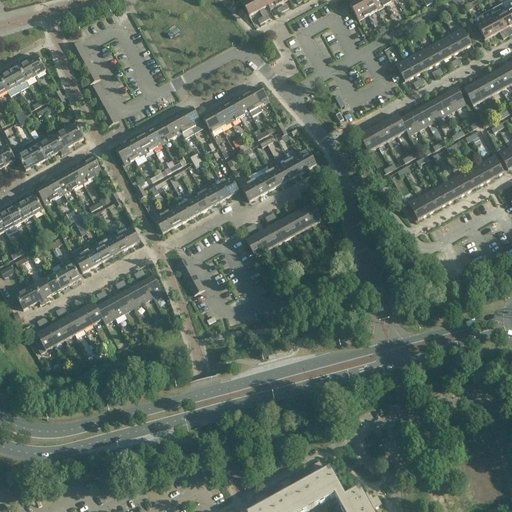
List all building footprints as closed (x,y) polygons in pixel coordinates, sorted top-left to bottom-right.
[(259,12),(252,0),(244,0),(241,2),(249,18),(259,12)] [(269,7),(264,0),(252,0),(259,12),(268,7),(269,7)] [(280,5),(277,0),(264,0),(269,7),(268,7),(270,11),(280,5)] [(378,12),(371,0),(362,0),(360,1),(368,17),(378,12)] [(387,6),(383,0),(371,0),(378,12),(387,6)] [(511,0),(502,5),(511,22),(511,0)] [(368,17),(360,1),(350,7),(359,22),(368,17)] [(511,26),(511,22),(502,5),(493,10),(504,31),(511,26)] [(504,31),(493,10),(483,15),(495,36),(501,33),(504,31)] [(495,36),(483,15),(474,22),(485,42),(495,36)] [(472,46),(462,30),(453,35),(462,52),(472,46)] [(462,52),(453,35),(443,40),(452,57),(462,52)] [(452,57),(443,40),(434,46),(443,62),(452,57)] [(72,55),(83,50),(80,44),(69,50),(72,55)] [(443,62),(434,46),(424,51),(434,68),(443,62)] [(75,61),(86,55),(83,50),(72,55),(75,61)] [(434,68),(424,51),(415,56),(424,73),(434,68)] [(78,66),(89,60),(86,55),(75,61),(78,66)] [(424,73),(415,56),(405,61),(415,78),(424,73)] [(46,72),(40,62),(38,57),(28,63),(36,78),(46,72)] [(81,71),(92,65),(89,60),(78,66),(81,71)] [(415,78),(405,61),(396,67),(405,83),(415,78)] [(36,78),(28,63),(22,66),(20,62),(16,64),(26,83),(36,78)] [(29,88),(26,83),(16,64),(12,66),(15,70),(9,73),(20,94),(29,88)] [(84,76),(94,71),(92,65),(81,71),(84,76)] [(511,86),(511,66),(511,65),(502,70),(511,87),(511,86)] [(511,87),(502,70),(492,75),(502,92),(511,87)] [(87,82),(97,76),(94,71),(84,76),(87,82)] [(20,94),(9,73),(0,78),(0,79),(8,94),(11,99),(20,94)] [(502,92),(492,75),(483,81),(492,97),(502,92)] [(90,87),(100,81),(97,76),(87,82),(90,87)] [(492,97),(483,81),(474,86),(483,103),(492,97)] [(91,97),(101,92),(98,86),(88,92),(91,97)] [(483,103),(474,86),(464,91),(473,108),(483,103)] [(269,103),(261,88),(251,94),(259,109),(269,103)] [(466,106),(457,90),(447,95),(457,112),(466,106)] [(94,103),(104,97),(101,92),(91,97),(94,103)] [(259,109),(251,94),(241,99),(250,114),(259,109)] [(457,112),(447,95),(438,100),(447,117),(457,112)] [(97,108),(107,102),(104,97),(94,103),(97,108)] [(250,114),(241,99),(232,104),(240,119),(250,114)] [(447,117),(438,100),(428,105),(438,122),(447,117)] [(100,113),(110,107),(107,102),(97,108),(100,113)] [(240,119),(232,104),(223,110),(231,125),(240,119)] [(438,122),(428,105),(419,111),(428,127),(438,122)] [(103,118),(113,113),(110,107),(100,113),(103,118)] [(204,130),(193,110),(183,115),(191,130),(191,131),(194,136),(204,130)] [(231,125),(223,110),(213,115),(221,130),(231,125)] [(428,127),(419,111),(410,116),(419,133),(428,127)] [(105,124),(116,118),(113,113),(103,118),(105,124)] [(191,130),(183,115),(174,121),(182,136),(191,131),(191,130)] [(221,130),(213,115),(203,120),(211,135),(221,130)] [(407,133),(400,121),(398,116),(388,122),(397,138),(406,133),(407,133)] [(410,116),(400,121),(407,133),(406,133),(409,138),(419,133),(410,116)] [(108,129),(119,123),(116,118),(105,124),(108,129)] [(182,136),(174,121),(164,126),(172,141),(182,136)] [(397,138),(388,122),(378,127),(388,144),(397,138)] [(84,141),(76,127),(75,126),(65,131),(74,146),(84,141)] [(172,141),(164,126),(155,131),(163,146),(172,141)] [(388,144),(378,127),(369,132),(378,149),(388,144)] [(74,146),(65,131),(56,137),(66,155),(70,153),(68,150),(74,146)] [(163,146),(155,131),(145,136),(154,151),(163,146)] [(378,149),(369,132),(359,138),(368,154),(378,149)] [(55,157),(47,142),(44,136),(34,142),(45,162),(55,157)] [(154,151),(145,136),(136,142),(144,157),(154,151)] [(66,155),(56,137),(47,142),(55,157),(61,154),(63,157),(66,155)] [(45,162),(34,142),(25,147),(28,152),(36,167),(45,162)] [(144,157),(136,142),(126,147),(135,162),(144,157)] [(16,162),(8,147),(0,151),(0,156),(6,168),(16,162)] [(135,162),(126,147),(116,152),(125,167),(135,162)] [(511,169),(511,155),(509,150),(499,155),(508,172),(511,169)] [(36,167),(28,152),(18,158),(26,173),(36,167)] [(316,167),(308,152),(298,157),(306,172),(316,167)] [(306,172),(298,157),(289,162),(297,177),(306,172)] [(504,174),(494,157),(485,163),(494,180),(504,174)] [(103,175),(94,160),(84,165),(93,180),(103,175)] [(297,177),(289,162),(279,168),(288,183),(297,177)] [(494,180),(485,163),(475,168),(484,185),(494,180)] [(93,180),(84,165),(75,170),(83,185),(93,180)] [(278,188),(270,173),(267,168),(258,173),(269,193),(278,188)] [(288,183),(279,168),(270,173),(278,188),(288,183)] [(484,185),(475,168),(466,173),(475,190),(484,185)] [(83,185),(75,170),(65,176),(74,191),(83,185)] [(269,193),(258,173),(248,178),(251,183),(259,198),(269,193)] [(475,190),(466,173),(456,178),(466,195),(475,190)] [(74,191),(65,176),(56,181),(64,196),(74,191)] [(239,193),(231,178),(221,184),(229,199),(239,193)] [(466,195),(456,178),(447,184),(456,200),(466,195)] [(64,196),(56,181),(46,186),(55,201),(64,196)] [(259,198),(251,183),(241,189),(249,204),(259,198)] [(229,199),(221,184),(211,189),(220,204),(229,199)] [(456,200),(447,184),(437,189),(447,206),(456,200)] [(55,201),(46,186),(36,192),(45,207),(55,201)] [(220,204),(211,189),(202,194),(210,209),(220,204)] [(447,206),(437,189),(428,194),(437,211),(447,206)] [(210,209),(202,194),(193,200),(201,215),(210,209)] [(437,211),(428,194),(418,199),(428,216),(437,211)] [(43,212),(35,197),(25,202),(33,218),(43,212)] [(428,216),(418,199),(408,205),(418,222),(428,216)] [(201,215),(193,200),(183,205),(191,220),(201,215)] [(33,218),(25,202),(16,208),(24,223),(33,218)] [(191,220),(183,205),(174,210),(182,225),(191,220)] [(322,222),(313,205),(303,211),(312,228),(322,222)] [(24,223),(16,208),(6,213),(15,228),(24,223)] [(182,225),(174,210),(164,215),(173,230),(182,225)] [(312,228),(303,211),(294,216),(303,233),(312,228)] [(15,228),(6,213),(0,216),(0,215),(0,223),(5,233),(15,228)] [(173,230),(164,215),(154,221),(163,236),(173,230)] [(303,233),(294,216),(284,221),(293,238),(303,233)] [(293,238),(284,221),(275,227),(284,243),(293,238)] [(284,243),(275,227),(265,232),(274,248),(284,243)] [(140,243),(132,228),(122,234),(130,249),(140,243)] [(274,248),(265,232),(256,237),(265,254),(274,248)] [(130,249),(122,234),(113,239),(121,254),(130,249)] [(265,254),(256,237),(246,242),(255,259),(265,254)] [(121,254),(113,239),(103,244),(111,259),(121,254)] [(111,259),(103,244),(94,249),(102,264),(111,259)] [(93,270),(84,255),(81,249),(71,254),(83,275),(93,270)] [(102,264),(94,249),(84,255),(93,270),(102,264)] [(180,271),(190,265),(187,260),(177,266),(180,271)] [(81,280),(73,265),(63,271),(71,286),(81,280)] [(183,276),(193,271),(190,265),(180,271),(183,276)] [(13,268),(2,271),(4,277),(15,274),(13,268)] [(71,286),(63,271),(54,276),(62,291),(71,286)] [(186,282),(196,276),(193,271),(183,276),(186,282)] [(62,291),(54,276),(44,281),(52,296),(62,291)] [(188,287),(199,281),(196,276),(186,282),(188,287)] [(163,295),(154,278),(144,283),(153,300),(163,295)] [(52,296),(44,281),(35,287),(45,305),(49,303),(47,300),(52,296)] [(191,292),(202,286),(199,281),(188,287),(191,292)] [(153,300),(144,283),(134,289),(144,305),(153,300)] [(194,298),(205,292),(202,286),(191,292),(194,298)] [(45,305),(35,287),(25,292),(34,307),(39,304),(41,307),(45,305)] [(144,305),(134,289),(125,294),(134,310),(144,305)] [(34,307),(25,292),(15,297),(24,312),(34,307)] [(134,310),(125,294),(115,299),(125,316),(134,310)] [(125,316),(115,299),(106,304),(115,321),(125,316)] [(103,321),(96,309),(97,309),(94,304),(84,310),(94,327),(103,322),(103,321)] [(115,321),(106,304),(97,309),(96,309),(103,321),(103,322),(105,326),(115,321)] [(94,327),(84,310),(75,315),(84,332),(94,327)] [(84,332),(75,315),(65,320),(75,337),(84,332)] [(75,337),(65,320),(56,326),(65,342),(75,337)] [(65,342),(56,326),(46,331),(56,347),(65,342)] [(56,347),(46,331),(37,336),(46,353),(56,347)] [(346,497),(330,469),(325,472),(320,463),(311,467),(315,473),(308,477),(310,481),(299,487),(312,510),(335,497),(337,502),(346,497)] [(308,511),(312,510),(299,487),(294,489),(289,480),(281,484),(284,490),(277,494),(279,498),(274,501),(279,511),(308,511)] [(373,511),(372,510),(382,505),(377,497),(371,500),(367,493),(364,495),(360,489),(346,497),(337,502),(342,511),(373,511)] [(279,511),(274,501),(268,504),(263,494),(255,499),(260,508),(253,511),(232,511),(230,511),(279,511)]
